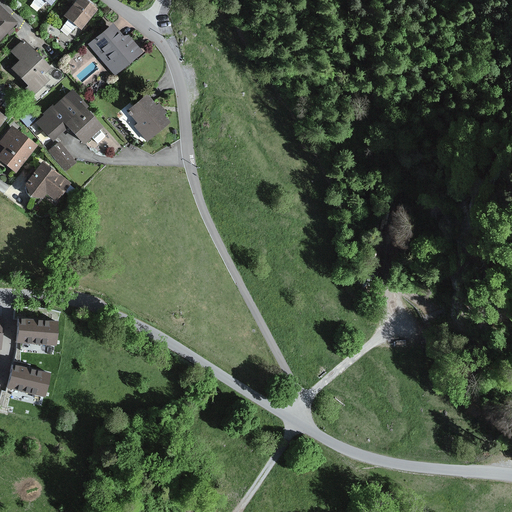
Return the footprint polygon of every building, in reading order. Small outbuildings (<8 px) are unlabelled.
[(96,10),(83,0),(74,0),(62,16),(67,20),(62,27),(70,33),(75,26),(80,30),(96,10)] [(0,38),(16,23),(0,5),(0,38)] [(111,23),(87,45),(115,76),(142,52),(127,35),(122,36),(111,23)] [(50,68),(22,39),(9,51),(18,60),(10,68),(27,86),(25,89),(32,96),(49,80),(44,74),(50,68)] [(88,108),(71,89),(34,123),(51,141),(66,128),(86,109),(88,108)] [(169,124),(145,95),(128,108),(132,113),(130,116),(136,124),(132,126),(146,143),(169,124)] [(86,109),(66,128),(82,145),(91,136),(97,143),(104,136),(98,130),(102,127),(86,109)] [(0,161),(15,173),(36,146),(11,127),(0,140),(0,144),(4,148),(0,152),(0,161)] [(74,164),(58,145),(50,152),(65,171),(74,164)] [(68,184),(41,163),(23,185),(28,197),(41,198),(45,193),(55,200),(68,184)] [(57,323),(16,320),(15,343),(55,346),(57,323)] [(48,373),(12,365),(6,388),(43,397),(48,373)]
